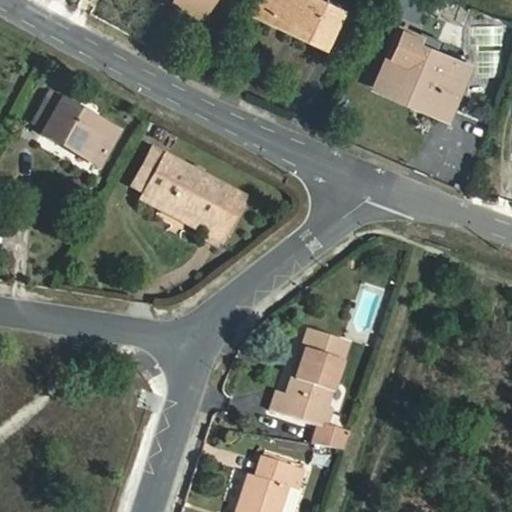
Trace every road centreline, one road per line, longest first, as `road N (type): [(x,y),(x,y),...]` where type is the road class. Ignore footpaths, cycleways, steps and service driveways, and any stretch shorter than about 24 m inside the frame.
road 1 (residential): [(368,185),(217,116),(6,0)]
road 2 (residential): [(368,185),(361,202),(224,309),(198,347)]
road 3 (residential): [(198,347),(154,331),(0,308)]
road 4 (residential): [(198,347),(148,511)]
road 5 (residential): [(511,234),(368,185)]
